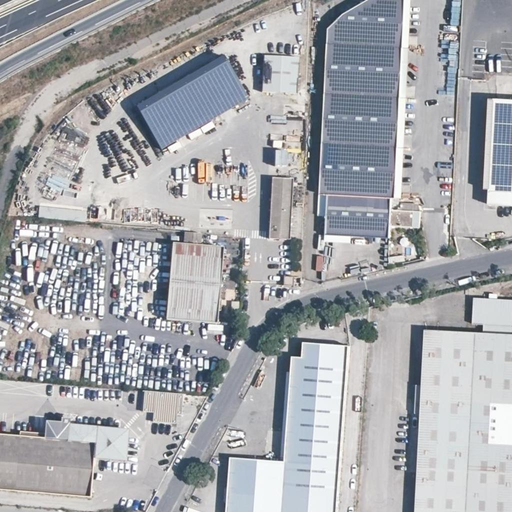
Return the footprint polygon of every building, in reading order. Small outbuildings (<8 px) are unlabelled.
[(399,199),(409,0),(368,0),(343,15),(331,29),(322,195),(321,195),(320,215),(328,216),(327,235),(352,236),(390,238),(391,226),(421,228),(421,212),(392,210),(393,199),(399,199)] [(300,59),(265,57),(263,93),(298,94),(300,59)] [(162,151),(249,101),(223,58),(137,108),(162,151)] [(511,100),(496,100),(490,190),(490,205),(511,205),(511,100)] [(292,180),(273,180),(270,240),(290,240),(292,180)] [(38,208),(38,219),(85,221),(85,210),(38,208)] [(184,245),(174,244),(167,320),(218,324),(224,249),(203,247),(203,234),(184,232),(184,245)] [(294,278),(285,278),(285,286),(294,286),(294,278)] [(511,511),(511,300),(475,299),(475,324),(485,324),(485,333),(427,330),(424,386),(419,385),(417,413),(423,413),(421,442),(417,510),(417,511),(511,511)] [(336,511),(339,492),(344,417),(350,346),(306,344),(306,358),(296,358),(295,367),(291,410),(286,461),(243,459),(233,459),(231,483),(229,511),(336,511)] [(182,396),(153,393),(144,393),(142,413),(153,414),(152,423),(175,425),(176,416),(180,416),(182,396)] [(124,431),(117,429),(70,425),(70,419),(62,419),(62,424),(47,423),(46,435),(46,439),(20,437),(0,435),(0,490),(92,498),(95,459),(127,461),(129,442),(128,437),(128,436),(128,435),(128,434),(127,433),(126,432),(124,431)] [(129,442),(130,430),(117,429),(124,431),(126,432),(127,433),(128,434),(128,435),(128,436),(128,437),(129,442)]
